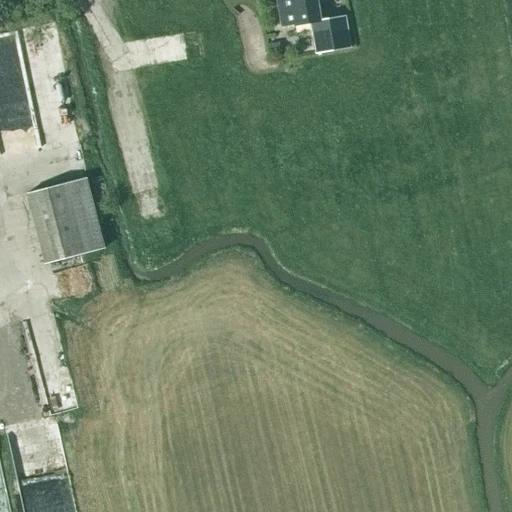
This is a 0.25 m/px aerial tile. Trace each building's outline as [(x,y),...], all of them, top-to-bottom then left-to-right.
[(349,49),(343,17),(319,21),(315,0),(276,0),(281,26),(293,24),(294,26),(310,23),(315,55),(349,49)] [(278,43),(267,45),(270,58),(280,56),(278,43)] [(30,60),(43,117),(69,111),(57,54),(30,60)] [(103,249),(85,179),(25,194),(43,265),(103,249)] [(50,415),(77,409),(53,313),(27,320),(50,415)]
